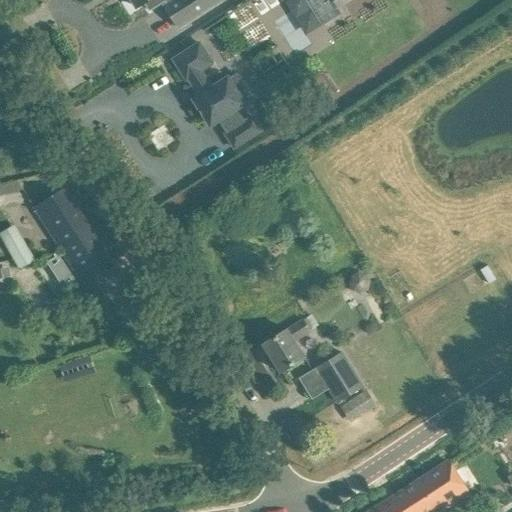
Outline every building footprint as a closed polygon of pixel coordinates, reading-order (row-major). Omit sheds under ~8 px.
[(131,0),(136,7),(144,2),(150,10),(165,0),(167,3),(164,5),(179,27),(220,0),(131,0)] [(333,0),(308,0),(323,22),(338,12),(331,1),(333,0)] [(229,79),(228,77),(214,86),(209,77),(207,79),(201,69),(212,62),(199,42),(173,58),(186,79),(188,77),(194,87),(189,90),(210,124),(220,118),(228,132),(225,133),(234,147),(261,130),(252,116),(243,122),(235,108),(244,103),(242,100),(250,95),(237,75),(229,79)] [(269,79),(289,69),(277,46),(257,56),(269,79)] [(90,228),(88,225),(64,187),(40,202),(44,208),(39,211),(62,247),(90,228)] [(34,257),(24,239),(18,227),(1,236),(19,267),(27,265),(34,257)] [(84,281),(96,274),(112,263),(90,228),(62,247),(84,281)] [(488,265),(481,269),(489,283),(496,279),(488,265)] [(280,371),(297,361),(305,356),(296,340),(311,331),(303,318),(263,343),(280,371)] [(342,351),(316,367),(338,402),(364,386),(342,351)] [(366,389),(340,406),(347,417),(373,400),(366,389)] [(380,505),(368,511),(444,511),(471,494),(448,460),(380,505)]
